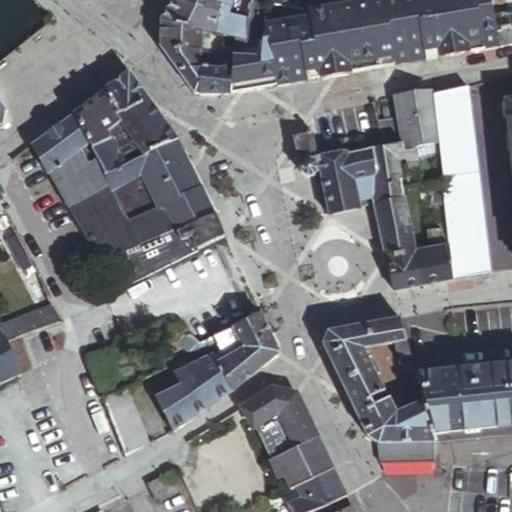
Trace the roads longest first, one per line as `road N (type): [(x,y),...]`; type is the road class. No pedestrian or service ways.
road 1 (residential): [(511,66),(298,111),(254,169)]
road 2 (residential): [(306,370),(265,386),(71,511)]
road 3 (residential): [(297,329),(511,296)]
road 4 (residential): [(254,169),(186,116),(126,45)]
road 5 (residential): [(0,154),(126,45)]
road 6 (residential): [(297,329),(254,169)]
road 7 (residential): [(387,503),(356,467),(306,370)]
